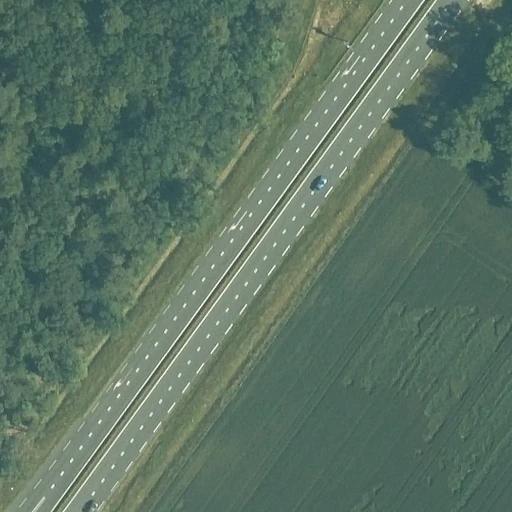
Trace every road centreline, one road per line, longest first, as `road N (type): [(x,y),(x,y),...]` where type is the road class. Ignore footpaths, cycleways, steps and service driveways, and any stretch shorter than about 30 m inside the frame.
road 1 (trunk): [(72,511),(445,0)]
road 2 (trunk): [(416,0),(51,500)]
